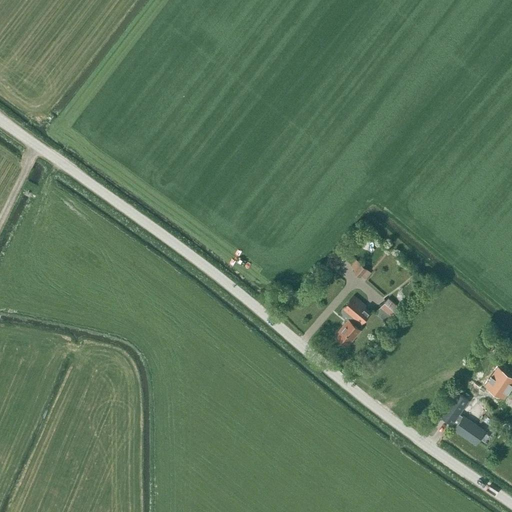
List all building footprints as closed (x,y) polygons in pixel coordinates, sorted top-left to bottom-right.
[(37,161),(29,176),(38,181),(46,166),(37,161)] [(365,279),(369,273),(356,261),(351,268),(355,271),(354,272),(360,277),(361,276),(365,279)] [(419,286),(420,286),(422,286),(423,285),(424,285),(425,284),(426,283),(426,281),(426,280),(426,279),(426,277),(426,276),(424,276),(423,275),(421,275),(420,275),(419,275),(416,275),(415,277),(415,278),(415,279),(415,282),(415,283),(415,284),(416,285),(417,286),(419,286)] [(405,288),(404,287),(402,288),(401,288),(400,288),(399,289),(398,290),(397,291),(396,292),(396,294),(396,295),(396,296),(396,298),(397,299),(398,300),(399,301),(400,302),(401,302),(402,303),(404,303),(405,303),(406,302),(407,302),(408,301),(409,300),(410,299),(411,298),(411,296),(411,295),(411,294),(411,292),(410,291),(409,290),(408,289),(407,288),(406,288),(405,288)] [(361,323),(371,312),(352,297),(343,308),(355,318),(351,322),(348,319),(335,335),(347,345),(360,330),(357,327),(360,323),(361,323)] [(391,316),(399,307),(388,299),(380,307),(391,316)] [(489,355),(496,345),(485,338),(478,348),(489,355)] [(511,384),(511,374),(497,364),(483,384),(503,398),(511,384)] [(463,417),(458,414),(468,400),(456,392),(440,416),(451,424),(452,423),(456,426),(454,429),(476,444),(484,431),(463,416),(463,417)]
